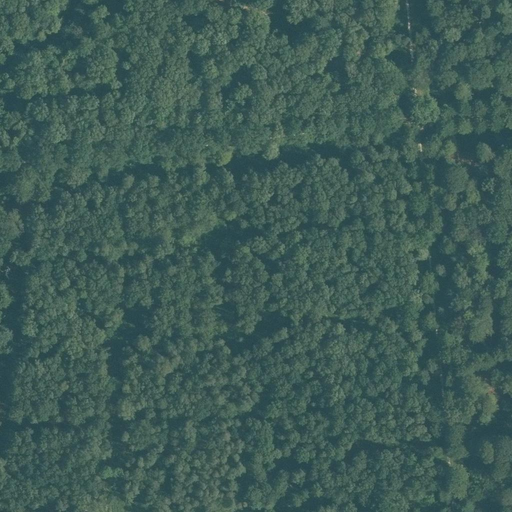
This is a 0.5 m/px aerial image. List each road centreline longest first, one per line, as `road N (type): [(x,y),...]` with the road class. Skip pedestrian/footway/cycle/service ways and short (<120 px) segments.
road 1 (track): [(511,109),(0,172)]
road 2 (track): [(425,244),(450,511)]
road 3 (track): [(403,0),(425,244)]
